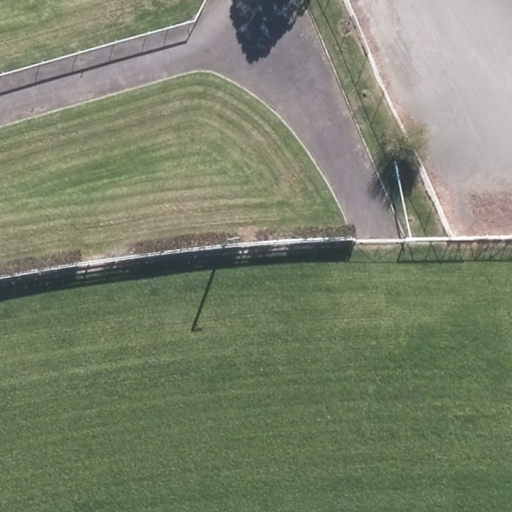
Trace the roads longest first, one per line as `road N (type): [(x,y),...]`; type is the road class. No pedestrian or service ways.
road 1 (unknown): [(0,95),(208,37),(261,64),(333,130),(379,229)]
road 2 (unknown): [(333,130),(278,0)]
